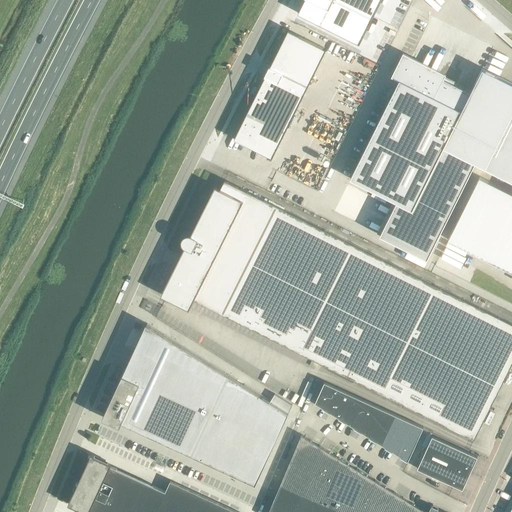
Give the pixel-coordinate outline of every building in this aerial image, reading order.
[(302,0),(293,18),(348,48),(373,0),(302,0)] [(289,31),(235,140),(272,158),(326,50),(289,31)] [(380,238),(426,261),(475,163),(511,181),(511,84),(483,70),(471,93),(443,79),(446,74),(403,53),(391,77),(400,81),(351,179),(397,202),(380,238)] [(183,251),(485,417),(511,362),(511,337),(224,177),(183,251)] [(511,192),(480,177),(449,239),(511,270),(511,192)] [(148,333),(108,419),(250,487),(282,413),(148,333)] [(312,403),(407,459),(421,426),(322,381),(312,403)] [(428,511),(426,511),(302,435),(268,511),(444,511),(439,509),(432,506),(431,506),(428,511)] [(478,457),(432,436),(417,469),(463,489),(478,457)] [(165,495),(90,460),(68,509),(74,511),(228,511),(171,484),(165,495)]
